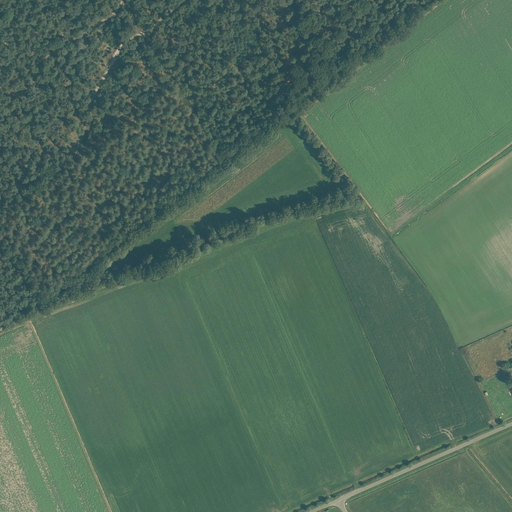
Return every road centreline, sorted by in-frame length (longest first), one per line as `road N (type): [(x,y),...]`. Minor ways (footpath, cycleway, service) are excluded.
road 1 (track): [(429,0),(58,289),(0,316)]
road 2 (unclassified): [(336,499),(511,422)]
road 3 (track): [(226,153),(130,9)]
